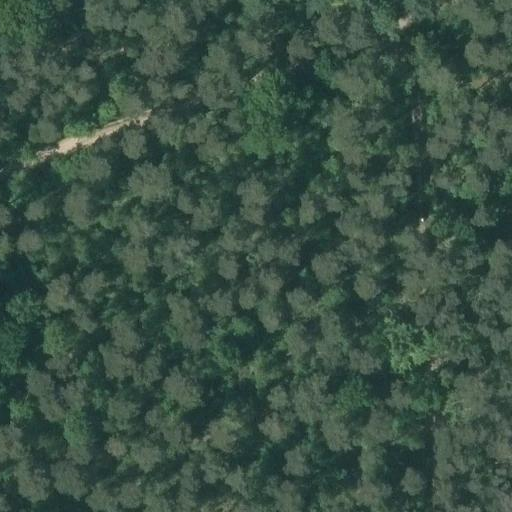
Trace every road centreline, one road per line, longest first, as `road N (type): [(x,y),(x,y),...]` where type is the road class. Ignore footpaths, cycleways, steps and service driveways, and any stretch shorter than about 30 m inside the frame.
road 1 (track): [(434,511),(412,19)]
road 2 (track): [(0,173),(459,0)]
